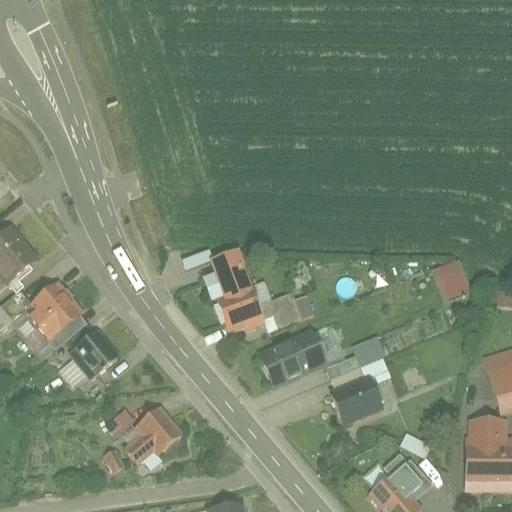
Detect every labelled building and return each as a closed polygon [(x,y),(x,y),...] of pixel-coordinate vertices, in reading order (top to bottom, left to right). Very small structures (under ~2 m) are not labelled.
[(34,262),(9,232),(0,239),(0,282),(4,288),(34,262)] [(451,262),(425,272),(438,304),(464,294),(451,262)] [(83,315),(58,283),(28,307),(19,296),(0,310),(0,336),(25,317),(47,344),(83,315)] [(252,285),(211,300),(223,334),(264,318),(252,285)] [(511,294),(482,294),(482,310),(511,309),(511,294)] [(310,333),(254,359),(269,394),(326,368),(310,333)] [(114,362),(94,337),(67,359),(87,384),(114,362)] [(511,412),(511,366),(489,373),(502,415),(511,412)] [(379,410),(368,382),(327,398),(338,427),(379,410)] [(182,438),(159,409),(131,432),(137,439),(121,452),(136,469),(152,456),(155,460),(182,438)] [(463,453),(464,494),(511,493),(511,440),(504,441),(504,425),(467,425),(468,453),(463,453)] [(418,460),(422,448),(397,440),(393,451),(418,460)] [(100,456),(106,477),(117,474),(111,453),(100,456)] [(388,482),(365,501),(374,511),(417,511),(412,505),(432,490),(410,462),(404,467),(399,460),(381,474),(388,482)]
